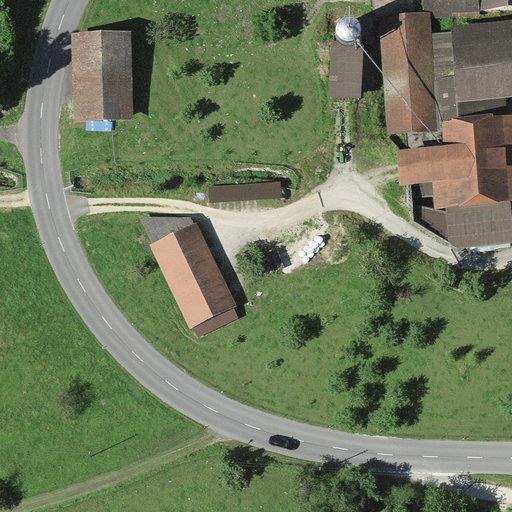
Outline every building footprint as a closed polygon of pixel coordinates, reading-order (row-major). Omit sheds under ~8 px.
[(511,0),(425,0),(427,19),(511,12),(511,0)] [(431,131),(423,18),(382,21),(390,134),(431,131)] [(359,26),(355,22),(350,21),(345,21),(341,23),(338,27),(336,31),(336,36),(338,41),(342,44),(347,46),(352,46),(356,43),(360,40),(361,35),(361,30),(359,26)] [(511,98),(511,28),(448,33),(453,103),(511,98)] [(74,33),(77,120),(132,119),(129,32),(74,33)] [(332,47),(329,97),(361,98),(363,49),(332,47)] [(511,115),(441,121),(442,147),(397,150),(399,185),(433,183),(435,208),(447,207),(511,202),(511,115)] [(209,187),(210,203),(284,198),(283,182),(209,187)] [(511,202),(447,207),(450,248),(511,243),(511,202)] [(236,307),(197,224),(151,246),(190,329),(236,307)]
